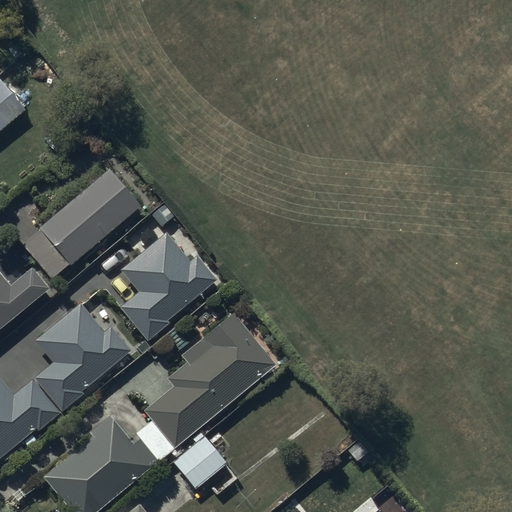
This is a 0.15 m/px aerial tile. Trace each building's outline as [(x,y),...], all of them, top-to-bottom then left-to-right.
[(0,83),(0,136),(26,115),(0,83)] [(0,171),(0,191),(10,183),(0,171)] [(39,233),(21,248),(52,284),(68,270),(70,272),(140,211),(108,175),(50,225),(45,219),(35,227),(39,233)] [(188,267),(163,238),(123,271),(140,291),(119,309),(147,342),(167,326),(161,318),(209,279),(194,262),(188,267)] [(0,336),(51,296),(33,273),(9,293),(0,282),(0,336)] [(124,351),(109,333),(103,337),(80,308),(39,341),(57,363),(36,380),(57,406),(65,399),(69,404),(79,396),(76,390),(124,351)] [(139,443),(158,468),(276,370),(233,318),(181,361),(186,368),(166,384),(172,392),(143,416),(151,425),(135,439),(139,443)] [(0,454),(37,423),(41,427),(58,412),(33,382),(13,399),(0,384),(0,454)] [(104,511),(158,468),(139,443),(132,449),(109,422),(88,439),(91,443),(42,484),(65,511),(104,511)] [(203,441),(172,467),(195,494),(226,468),(203,441)]
